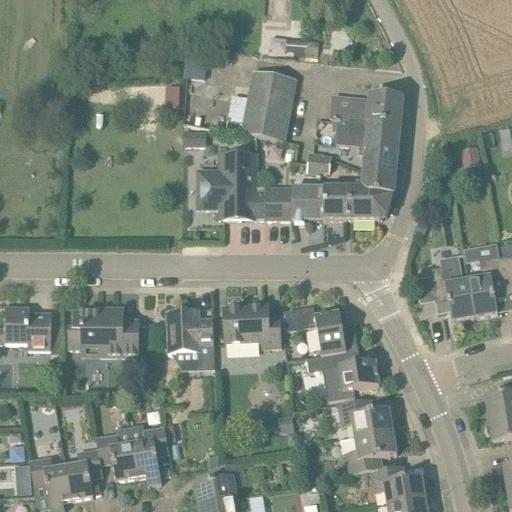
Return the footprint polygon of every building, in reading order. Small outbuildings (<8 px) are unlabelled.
[(318,59),(319,43),(295,41),(293,57),(318,59)] [(203,80),(205,63),(188,60),(187,78),(203,80)] [(285,146),(297,83),(252,75),(240,138),(285,146)] [(179,90),(166,90),(165,113),(179,113),(179,90)] [(368,100),(333,99),(330,124),(337,125),(400,130),(402,103),(369,99),(368,100)] [(400,130),(337,125),(335,149),(359,151),(397,155),(400,130)] [(207,138),(183,138),(183,154),(207,153),(207,138)] [(395,180),(397,155),(359,151),(358,159),(363,159),(362,176),(395,180)] [(465,175),(481,173),(479,154),(462,157),(465,175)] [(322,169),(323,160),(323,158),(309,156),(308,167),(322,169)] [(264,225),(264,191),(255,191),(255,160),(223,160),(223,176),(205,176),(205,215),(223,215),(223,225),(264,225)] [(329,178),(332,160),(323,160),(322,169),(321,177),(329,178)] [(321,179),(321,177),(322,169),(308,167),(306,178),(321,179)] [(393,199),(393,198),(395,180),(362,176),(360,191),(358,191),(357,194),(393,199)] [(349,224),(349,191),(324,190),(265,191),(264,225),(324,225),(324,224),(349,224)] [(380,225),(387,220),(387,219),(393,199),(357,194),(358,191),(349,191),(349,224),(379,224),(380,225)] [(475,323),(468,284),(464,258),(440,262),(441,272),(430,274),(436,312),(449,309),(452,327),(475,323)] [(511,259),(501,261),(508,299),(511,298),(511,259)] [(475,323),(498,319),(495,301),(508,299),(501,261),(480,265),(483,282),(468,284),(475,323)] [(269,324),(268,309),(250,310),(250,312),(224,313),(226,349),(262,347),(263,352),(282,352),(281,324),(269,324)] [(317,320),(315,310),(287,314),(290,334),(317,330),(322,360),(352,355),(352,356),(358,354),(354,327),(342,329),(340,316),(317,320)] [(51,355),(51,319),(30,318),(30,312),(6,312),(6,330),(0,329),(0,348),(29,348),(28,354),(51,355)] [(123,326),(123,313),(101,313),(101,317),(75,317),(75,335),(70,335),(70,354),(83,354),(83,360),(139,360),(139,326),(123,326)] [(200,324),(199,314),(167,315),(168,358),(173,357),(183,373),(202,372),(201,350),(214,349),(213,323),(200,324)] [(354,368),(352,356),(352,355),(322,360),(322,361),(307,363),(309,376),(325,374),(326,382),(341,380),(343,396),(380,390),(376,365),(354,368)] [(489,424),(511,420),(511,383),(504,385),(506,397),(485,401),(489,424)] [(374,416),(372,403),(338,409),(342,431),(353,429),(355,442),(394,436),(390,413),(374,416)] [(281,435),(295,434),(293,420),(279,421),(281,435)] [(511,420),(489,424),(493,447),(511,444),(511,420)] [(164,430),(165,432),(167,447),(176,445),(173,428),(164,430)] [(162,488),(157,460),(169,458),(167,447),(165,432),(143,436),(145,447),(132,449),(138,483),(146,481),(148,491),(162,488)] [(379,474),(383,474),(381,462),(397,459),(394,436),(355,442),(357,455),(347,457),(350,479),(371,476),(379,474)] [(119,451),(117,440),(96,444),(98,455),(101,469),(113,467),(116,486),(138,483),(132,449),(119,451)] [(101,469),(98,455),(78,458),(80,469),(67,471),(73,505),(94,501),(90,483),(103,480),(101,469)] [(54,473),(52,462),(30,466),(35,492),(47,490),(50,511),(64,511),(63,507),(73,505),(67,471),(54,473)] [(199,510),(237,504),(235,491),(246,490),(242,468),(210,473),(212,485),(195,488),(199,510)] [(507,493),(511,492),(511,468),(503,470),(507,493)] [(403,470),(383,474),(379,474),(371,476),(375,498),(385,496),(388,509),(426,503),(422,480),(406,482),(403,470)] [(427,511),(426,503),(388,509),(388,511),(427,511)]
